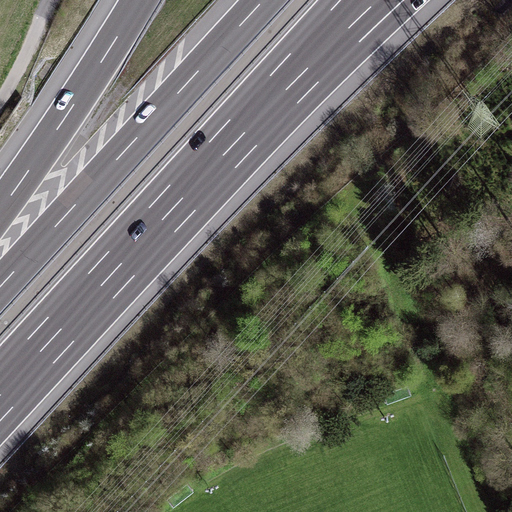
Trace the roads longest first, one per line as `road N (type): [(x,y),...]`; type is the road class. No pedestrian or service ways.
road 1 (motorway): [(263,0),(0,279)]
road 2 (track): [(360,180),(484,511)]
road 3 (motorway): [(0,396),(223,156)]
road 4 (motorway): [(138,0),(0,210)]
road 5 (motorway): [(223,156),(413,0)]
road 6 (motorway): [(223,156),(379,0)]
road 7 (motorway): [(223,156),(357,0)]
